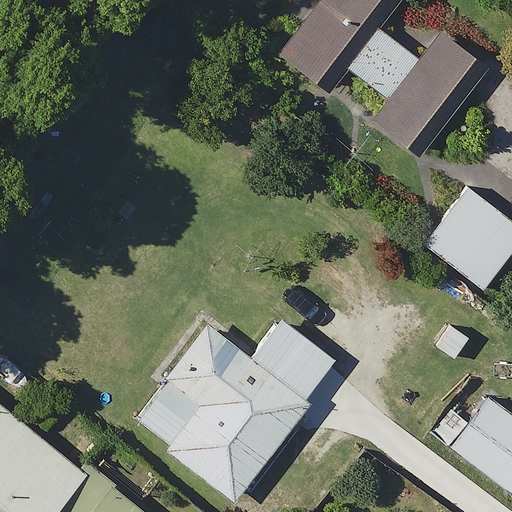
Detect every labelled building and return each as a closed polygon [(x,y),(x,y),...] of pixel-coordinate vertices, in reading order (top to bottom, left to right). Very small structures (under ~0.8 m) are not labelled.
[(378,0),(295,0),(263,47),(317,85),(333,62),(376,92),(359,117),(407,151),(469,62),(417,26),(401,48),(363,22),(378,0)] [(511,226),(449,181),(407,238),(469,283),(511,226)] [(322,354),(262,310),(235,347),(190,315),(115,417),(220,494),(322,354)] [(511,462),(511,419),(458,379),(420,429),(495,485),(511,462)] [(32,511),(72,464),(0,409),(0,511),(32,511)] [(136,511),(72,464),(32,511),(136,511)]
